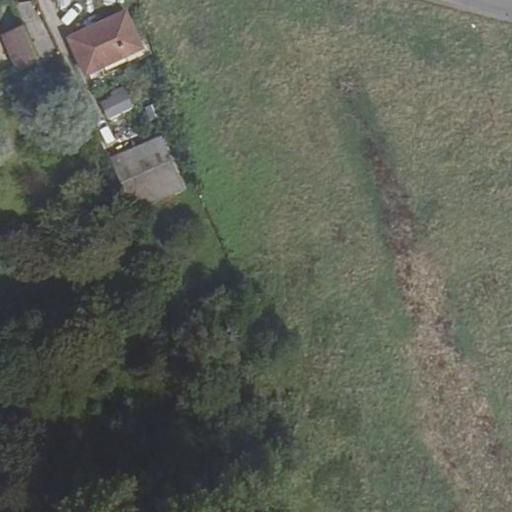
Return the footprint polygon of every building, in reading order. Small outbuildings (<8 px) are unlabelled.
[(69,39),(86,77),(144,50),(126,14),(69,39)] [(40,63),(24,26),(1,37),(17,74),(40,63)] [(107,119),(133,105),(122,85),(96,99),(107,119)] [(121,185),(172,163),(162,139),(111,160),(121,185)] [(172,163),(121,185),(134,213),(184,191),(172,163)]
